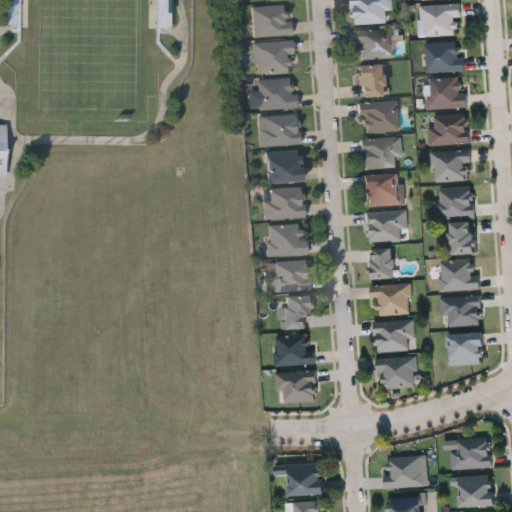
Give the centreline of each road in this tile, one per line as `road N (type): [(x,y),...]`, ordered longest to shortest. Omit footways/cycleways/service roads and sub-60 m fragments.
road 1 (residential): [(321,0),(350,428)]
road 2 (residential): [(268,433),(435,415),(511,381)]
road 3 (residential): [(493,0),(511,245)]
